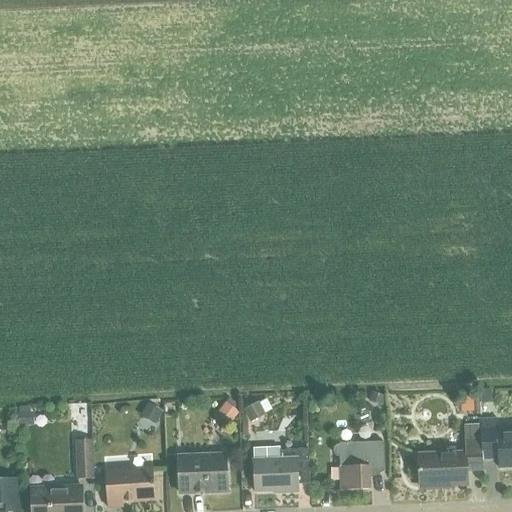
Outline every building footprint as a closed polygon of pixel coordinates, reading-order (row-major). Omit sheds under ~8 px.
[(385,396),(381,395),(372,392),(371,395),(369,400),(382,404),(385,396)] [(491,392),(481,393),(481,403),(492,403),(491,392)] [(240,412),(226,402),(218,414),(231,424),(240,412)] [(261,402),(246,410),(251,421),(266,413),(261,402)] [(163,413),(149,404),(142,415),(156,423),(163,413)] [(31,409),(20,409),(20,416),(20,428),(32,428),(32,416),(31,416),(31,409)] [(481,421),(481,427),(482,461),(498,460),(499,469),(511,468),(511,434),(499,435),(498,421),(481,421)] [(442,455),(418,456),(419,488),(467,486),(467,472),(483,472),(482,461),(481,427),(465,427),(466,441),(464,441),(465,454),(456,455),(455,449),(442,450),(442,455)] [(77,480),(93,480),(91,441),(75,441),(77,480)] [(339,458),(341,492),(370,491),(369,473),(384,472),(383,443),(338,444),(338,445),(335,446),(333,449),(333,452),(333,455),(336,457),(339,458)] [(308,450),(279,451),(279,448),(252,449),(254,494),(281,493),(281,495),(298,494),(297,486),(309,485),(308,450)] [(179,494),(226,492),(225,457),(178,459),(179,494)] [(104,472),(107,508),(122,507),(122,503),(155,501),(152,469),(104,472)] [(0,511),(19,511),(18,480),(0,480),(0,511)] [(31,511),(82,511),(82,488),(31,490),(31,511)]
